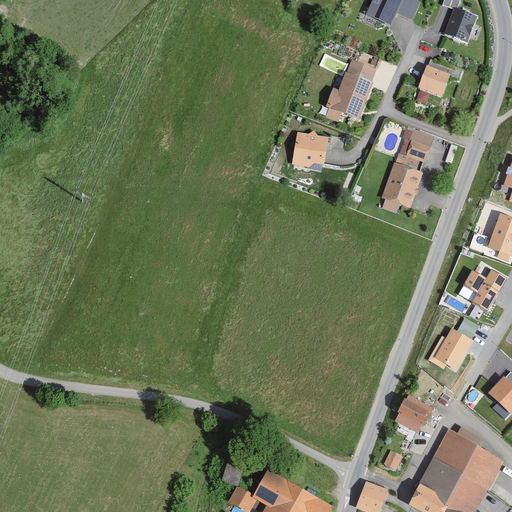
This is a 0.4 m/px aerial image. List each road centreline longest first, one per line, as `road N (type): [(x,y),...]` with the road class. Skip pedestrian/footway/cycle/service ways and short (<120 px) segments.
road 1 (unclassified): [(498,0),(510,54),(498,99),(357,476)]
road 2 (unclassified): [(357,476),(204,406),(0,370)]
